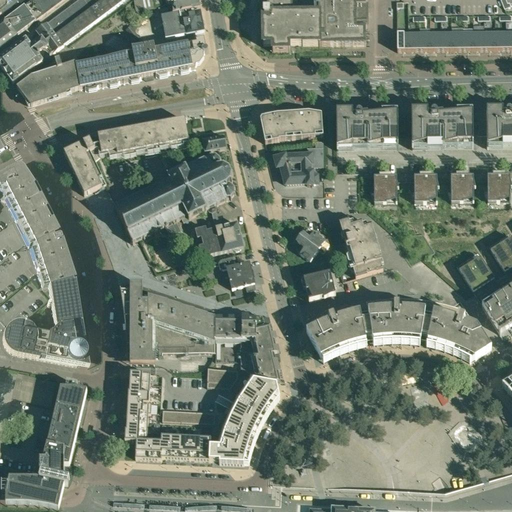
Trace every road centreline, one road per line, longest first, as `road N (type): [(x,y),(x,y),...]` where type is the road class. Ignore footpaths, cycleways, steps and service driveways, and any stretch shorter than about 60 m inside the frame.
road 1 (residential): [(106,384),(89,478),(247,487),(261,476),(275,432),(306,392)]
road 2 (residential): [(36,148),(94,279),(106,384)]
road 3 (residential): [(306,392),(262,220)]
road 4 (residential): [(472,385),(392,361),(354,367),(306,392)]
road 5 (tertiary): [(60,119),(233,97)]
road 6 (tertiary): [(229,79),(60,119)]
road 7 (tertiary): [(381,86),(511,85)]
road 8 (residential): [(262,220),(233,97)]
